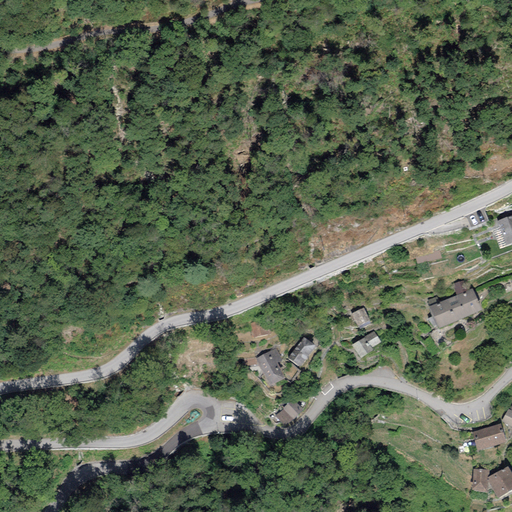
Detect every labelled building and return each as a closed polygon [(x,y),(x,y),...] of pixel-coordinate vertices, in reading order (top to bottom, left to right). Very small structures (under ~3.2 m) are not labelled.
[(511,215),(497,221),(506,246),(511,243),(511,215)] [(417,264),(441,258),(439,250),(416,258),(417,264)] [(438,328),(481,309),(472,288),(467,290),(464,281),(452,284),(456,295),(439,303),(430,306),(429,307),(438,328)] [(430,306),(439,303),(436,297),(428,300),(430,306)] [(363,307),(351,314),(359,328),(371,322),(363,307)] [(267,320),(250,323),(253,338),(270,335),(267,320)] [(364,337),(372,348),(381,342),(373,332),(364,337)] [(304,337),(288,359),(301,368),(311,354),(316,346),(304,337)] [(361,358),(373,350),(372,348),(364,337),(352,345),(361,358)] [(270,386),(285,378),(277,363),(281,361),(275,349),(256,359),(270,386)] [(293,419),(303,410),(293,399),(283,408),(284,408),(293,419)] [(501,421),(511,427),(511,426),(511,405),(509,409),(501,421)] [(284,427),(293,419),(284,408),(275,416),(284,427)] [(500,424),(472,431),(477,450),(505,443),(500,424)] [(497,498),(511,489),(511,474),(507,466),(488,477),(487,481),(497,498)] [(488,470),(473,469),(471,490),(487,493),(487,481),(488,477),(488,470)]
